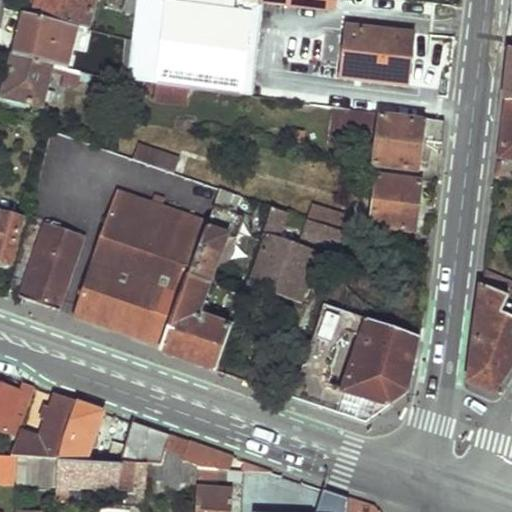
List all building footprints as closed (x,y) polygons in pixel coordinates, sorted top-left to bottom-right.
[(89,28),(95,0),(38,0),(35,14),(63,22),(79,26),(89,28)] [(137,0),(122,0),(123,10),(136,12),(137,1),(137,0)] [(167,4),(137,1),(136,12),(133,39),(133,42),(128,79),(157,83),(189,87),(253,96),(263,3),(327,11),(335,5),(335,0),(180,0),(180,3),(176,3),(168,2),(167,4)] [(63,22),(35,14),(25,12),(14,55),(52,65),(61,67),(68,69),(79,26),(63,22)] [(407,85),(414,34),(349,25),(343,76),(407,85)] [(42,107),(52,65),(14,55),(4,96),(42,107)] [(70,86),(74,71),(68,69),(61,67),(57,82),(70,86)] [(189,87),(157,83),(154,100),(187,105),(189,87)] [(393,94),(348,88),(345,108),(348,109),(382,113),(390,114),(393,94)] [(511,157),(511,100),(508,100),(504,127),(501,156),(511,157)] [(332,140),(343,142),(348,109),(345,108),(337,107),(332,140)] [(348,109),(343,142),(377,147),(374,163),(417,170),(422,141),(441,144),(444,122),(424,119),(422,121),(382,116),(382,113),(348,109)] [(183,162),(138,146),(133,160),(179,175),(183,162)] [(408,179),(408,176),(378,170),(372,224),(414,231),(420,182),(408,179)] [(235,215),(240,197),(220,190),(208,224),(162,347),(161,351),(217,371),(233,324),(200,312),(228,237),(231,237),(233,238),(236,237),(238,235),(244,219),(235,215)] [(162,347),(208,224),(118,191),(75,316),(162,347)] [(339,231),(343,217),(312,206),(309,214),(307,220),(339,231)] [(307,220),(309,214),(291,207),(289,214),(307,220)] [(279,243),(289,214),(272,208),(262,238),(268,241),(253,283),(301,300),(316,256),(279,243)] [(0,262),(11,266),(22,220),(0,214),(0,262)] [(341,253),(348,234),(339,231),(307,220),(301,238),(341,253)] [(60,316),(87,239),(47,225),(19,302),(60,316)] [(511,280),(484,268),(479,311),(470,380),(494,392),(505,374),(511,363),(511,280)] [(414,360),(417,337),(325,303),(291,398),(320,408),(328,385),(332,375),(332,369),(324,369),(330,352),(333,353),(340,335),(346,337),(348,330),(362,336),(344,390),(337,411),(367,423),(410,392),(414,360)] [(19,434),(35,388),(23,384),(20,393),(0,386),(0,431),(17,438),(19,434)] [(344,390),(328,385),(320,408),(335,414),(337,411),(344,390)] [(17,438),(11,457),(17,457),(27,458),(41,459),(58,460),(77,404),(56,396),(40,442),(19,434),(17,438)] [(58,461),(86,463),(104,413),(77,404),(58,460),(58,461)] [(56,488),(55,503),(66,503),(67,487),(128,489),(127,500),(127,506),(131,507),(145,506),(146,479),(147,462),(161,463),(170,436),(134,423),(130,437),(119,466),(106,465),(86,463),(58,461),(56,488)] [(118,433),(106,465),(119,466),(130,437),(118,433)] [(160,479),(159,488),(180,488),(180,483),(181,463),(182,461),(189,443),(170,436),(161,463),(160,479)] [(198,467),(218,470),(224,455),(189,443),(182,461),(198,467)] [(0,456),(0,485),(15,487),(17,457),(11,457),(0,456)] [(27,458),(25,485),(39,487),(41,459),(27,458)] [(41,459),(39,487),(56,488),(58,461),(58,460),(41,459)] [(181,463),(180,483),(197,484),(197,480),(198,467),(182,461),(181,463)] [(147,462),(146,479),(160,479),(161,463),(147,462)] [(245,462),(244,473),(273,473),(245,462)] [(198,467),(197,480),(243,483),(244,473),(218,470),(198,467)] [(195,511),(232,511),(233,491),(196,489),(195,511)] [(323,490),(318,501),(323,503),(320,511),(341,511),(343,510),(349,511),(350,500),(323,490)] [(350,500),(349,511),(376,511),(374,508),(350,500)]
